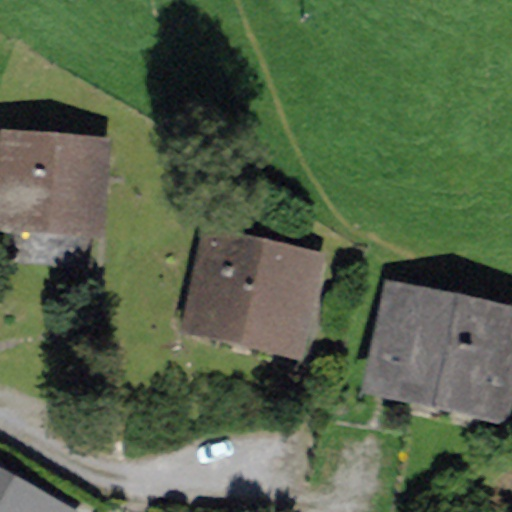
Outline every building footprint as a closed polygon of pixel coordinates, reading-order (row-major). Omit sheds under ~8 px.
[(108,145),(17,138),(12,215),(102,222),(108,145)] [(14,257),(85,259),(85,229),(15,227),(14,257)] [(220,236),(202,312),(301,334),(318,258),(220,236)] [(511,349),(511,324),(402,299),(384,377),(500,404),(511,349)] [(0,472),(0,511),(54,511),(57,507),(56,506),(61,498),(24,476),(19,484),(0,472)]
